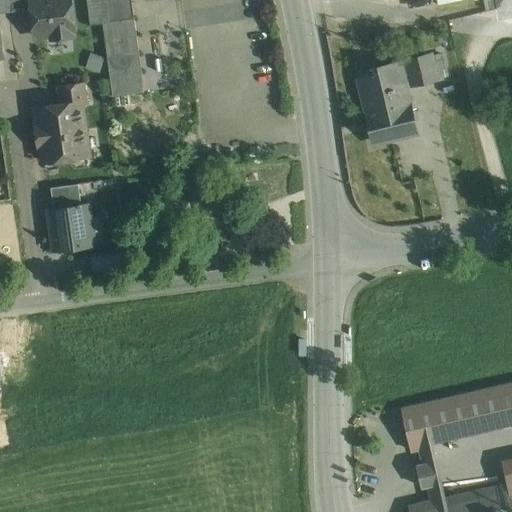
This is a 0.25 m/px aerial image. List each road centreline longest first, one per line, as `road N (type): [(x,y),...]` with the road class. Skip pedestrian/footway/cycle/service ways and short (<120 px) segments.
road 1 (residential): [(326,264),(38,304)]
road 2 (residential): [(293,0),(319,144),(326,264)]
road 3 (residential): [(326,264),(331,511)]
road 4 (residential): [(0,97),(10,96),(38,304)]
road 5 (residential): [(511,230),(326,264)]
